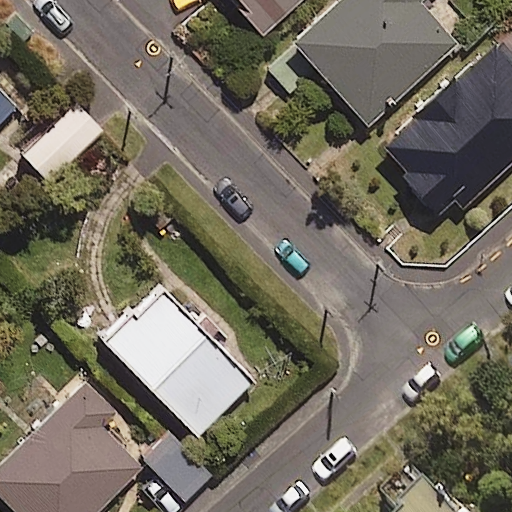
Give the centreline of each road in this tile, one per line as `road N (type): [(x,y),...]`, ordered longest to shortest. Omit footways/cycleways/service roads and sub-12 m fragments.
road 1 (residential): [(71,0),(423,350)]
road 2 (residential): [(242,511),(423,350)]
